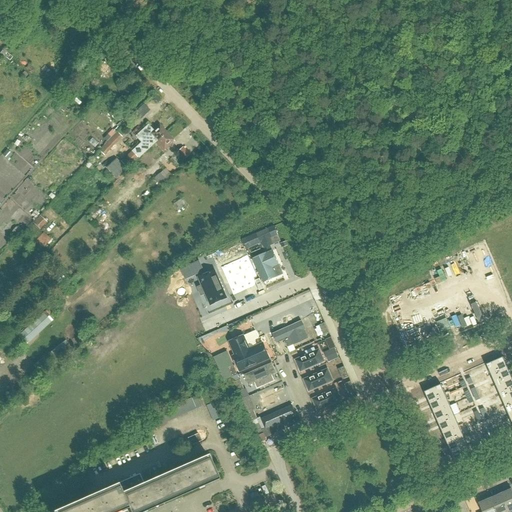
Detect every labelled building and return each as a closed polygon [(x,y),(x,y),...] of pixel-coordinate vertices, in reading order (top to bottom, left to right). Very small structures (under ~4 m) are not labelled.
[(101,154),(130,131),(124,123),(95,146),(101,154)] [(139,158),(155,143),(166,133),(159,126),(157,128),(155,126),(152,130),(148,126),(136,137),(142,143),(133,151),(139,158)] [(166,133),(155,143),(163,152),(172,144),(170,143),(173,140),(166,133)] [(177,152),(184,160),(189,155),(182,147),(177,152)] [(126,168),(138,157),(133,151),(121,162),(126,168)] [(173,178),(165,169),(159,174),(167,183),(173,178)] [(123,205),(128,210),(137,200),(132,195),(123,205)] [(37,212),(29,220),(36,227),(44,220),(37,212)] [(274,226),(257,234),(264,249),(281,241),(274,226)] [(273,251),(254,259),(264,283),(284,275),(273,251)] [(199,262),(181,270),(186,280),(204,272),(199,262)] [(215,271),(199,278),(211,306),(227,298),(215,271)] [(26,345),(53,321),(44,312),(18,336),(26,345)] [(260,335),(272,328),(263,313),(251,320),(260,335)] [(300,316),(303,325),(315,322),(312,313),(300,316)] [(4,319),(7,325),(15,320),(12,315),(4,319)] [(323,335),(329,333),(325,323),(319,326),(323,335)] [(291,345),(308,339),(302,324),(275,335),(278,342),(288,338),(291,345)] [(257,330),(225,344),(238,372),(270,359),(257,330)] [(334,348),(336,348),(331,337),(331,338),(325,340),(330,350),(334,348)] [(13,338),(0,348),(0,350),(7,358),(20,346),(13,338)] [(41,375),(72,351),(64,342),(34,365),(41,375)] [(330,350),(324,353),(328,363),(338,359),(334,348),(330,350)] [(325,362),(319,350),(295,360),(301,373),(325,362)] [(228,370),(232,368),(226,354),(213,359),(224,382),(231,379),(228,370)] [(503,358),(487,365),(491,375),(508,368),(503,358)] [(278,377),(272,362),(244,375),(250,389),(278,377)] [(228,370),(231,379),(237,376),(233,367),(232,368),(228,370)] [(343,380),(349,377),(344,367),(338,370),(343,380)] [(511,377),(508,368),(491,375),(496,386),(511,378),(511,377)] [(328,369),(304,380),(309,392),(333,382),(328,369)] [(511,378),(496,386),(500,396),(511,390),(511,378)] [(238,393),(243,391),(239,382),(234,384),(238,393)] [(351,382),(350,382),(345,384),(349,394),(355,392),(351,382)] [(449,382),(441,386),(446,395),(453,392),(449,382)] [(256,396),(262,409),(287,398),(281,384),(256,396)] [(441,385),(425,392),(429,403),(446,396),(446,395),(441,386),(441,385)] [(318,412),(342,401),(336,389),(312,399),(318,412)] [(511,390),(500,396),(505,406),(511,402),(511,390)] [(446,396),(429,403),(434,413),(450,406),(446,396)] [(192,399),(197,409),(202,407),(197,397),(192,399)] [(240,399),(244,408),(250,406),(246,397),(240,399)] [(187,402),(192,412),(197,409),(192,399),(187,402)] [(182,404),(187,414),(192,412),(187,402),(182,404)] [(207,406),(209,411),(218,407),(216,402),(207,406)] [(177,406),(182,416),(187,414),(182,404),(177,406)] [(451,406),(455,415),(460,413),(456,404),(451,406)] [(172,408),(177,418),(182,416),(177,406),(172,408)] [(260,419),(264,428),(296,415),(292,406),(260,419)] [(450,406),(434,413),(438,423),(455,416),(455,415),(451,406),(450,406)] [(509,416),(505,406),(499,409),(504,419),(509,416)] [(209,411),(211,416),(220,412),(218,407),(209,411)] [(167,411),(171,421),(177,418),(172,408),(167,411)] [(162,413),(166,423),(171,421),(167,411),(162,413)] [(247,414),(251,423),(256,420),(252,411),(247,414)] [(222,417),(220,412),(211,416),(213,421),(222,417)] [(157,415),(161,425),(166,423),(162,413),(157,415)] [(152,417),(156,427),(161,425),(157,415),(152,417)] [(455,416),(438,423),(443,433),(459,426),(455,416)] [(147,420),(151,430),(156,427),(152,417),(147,420)] [(257,437),(263,435),(259,426),(253,428),(257,437)] [(459,426),(443,433),(447,444),(464,436),(459,426)] [(191,446),(202,441),(198,434),(188,438),(191,446)] [(464,436),(447,444),(452,454),(468,447),(464,436)] [(468,447),(452,454),(456,464),(473,457),(468,447)] [(112,511),(127,506),(129,511),(137,511),(217,477),(209,457),(145,486),(141,476),(59,511),(112,511)] [(500,494),(508,511),(511,510),(511,490),(511,489),(500,494)] [(490,499),(495,511),(508,511),(500,494),(490,499)] [(495,511),(490,499),(479,504),(482,511),(495,511)]
